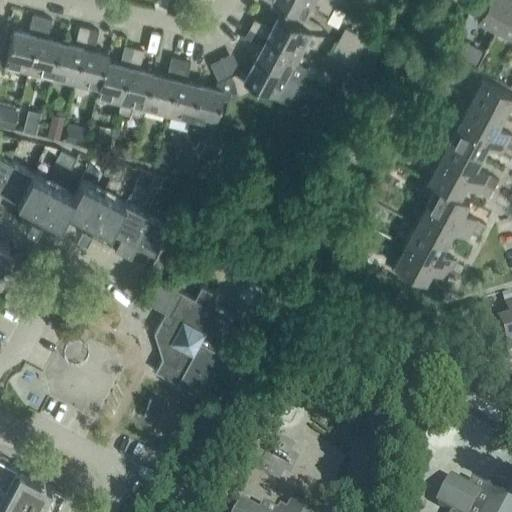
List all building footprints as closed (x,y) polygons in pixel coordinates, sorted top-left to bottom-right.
[(335,5),(325,0),(272,0),(305,17),(312,4),(330,14),(335,5)] [(498,27),(511,0),(485,0),(477,17),(498,27)] [(511,34),(511,0),(498,27),(511,34)] [(330,14),(327,19),(338,25),(345,11),(346,11),(335,5),(330,14)] [(28,70),(42,15),(33,12),(29,26),(31,26),(29,32),(13,28),(4,64),(28,70)] [(254,18),(249,27),(300,53),(311,32),(279,14),(271,29),(266,26),(266,24),(254,18)] [(52,76),(61,40),(45,36),(47,30),(49,31),(52,17),(42,15),(28,70),(52,76)] [(75,82),(89,27),(80,24),(76,38),(78,38),(76,44),(61,40),(52,76),(75,82)] [(360,52),(368,38),(345,26),(338,40),(360,52)] [(99,29),(89,27),(75,82),(98,88),(99,88),(106,59),(107,59),(109,52),(92,48),(94,42),(96,42),(99,29)] [(296,61),(300,53),(249,27),(245,35),(257,42),(258,40),(263,43),(256,57),(288,75),(299,80),(306,66),(296,61)] [(370,59),(359,53),(360,52),(338,40),(331,53),(364,71),(370,59)] [(120,101),(134,46),(125,43),(121,57),(123,57),(122,63),(107,59),(106,59),(99,88),(98,88),(96,96),(120,101)] [(469,60),(474,51),(460,43),(455,53),(469,60)] [(144,107),(153,71),(137,67),(139,61),(140,62),(144,48),(134,46),(120,101),(144,107)] [(167,113),(181,58),(172,55),(168,69),(170,69),(168,75),(153,71),(144,107),(167,113)] [(277,96),(288,75),(256,57),(248,71),(243,69),(230,75),(238,94),(249,88),(252,83),(277,96)] [(191,119),(200,83),(184,79),(186,73),(187,73),(191,60),(181,58),(167,113),(191,119)] [(227,99),(238,94),(230,75),(217,81),(215,87),(200,83),(191,119),(215,125),(221,97),(227,99)] [(511,92),(482,77),(471,97),(503,114),(509,103),(511,105),(511,92)] [(346,105),(349,107),(361,86),(357,84),(346,78),(335,99),(346,105)] [(435,104),(446,84),(435,78),(424,98),(435,104)] [(497,125),(503,114),(471,97),(461,118),(507,142),(511,133),(497,125)] [(425,124),(435,104),(424,98),(414,118),(425,124)] [(0,123),(13,127),(17,112),(0,107),(0,123)] [(24,129),(35,132),(41,110),(29,107),(24,129)] [(64,115),(53,111),(47,135),(58,138),(64,115)] [(507,142),(461,118),(450,138),(481,155),(487,144),(502,152),(507,142)] [(83,144),(88,126),(70,122),(66,140),(83,144)] [(99,124),(96,136),(108,139),(111,127),(99,124)] [(475,165),(481,155),(450,138),(439,158),(485,183),(490,173),(475,165)] [(158,143),(145,140),(141,158),(154,162),(158,143)] [(157,164),(167,167),(173,142),(163,140),(157,164)] [(502,152),(511,156),(511,153),(511,145),(507,142),(502,152)] [(403,162),(409,151),(402,147),(397,158),(403,162)] [(63,163),(69,152),(61,148),(55,159),(63,163)] [(195,172),(199,153),(185,150),(181,168),(195,172)] [(182,153),(176,151),(173,162),(179,164),(182,153)] [(71,167),(77,156),(69,152),(63,163),(71,167)] [(0,178),(11,159),(0,153),(0,178)] [(485,183),(439,158),(428,178),(437,183),(460,195),(460,194),(466,184),(480,192),(485,183)] [(18,198),(32,171),(11,159),(0,178),(0,198),(4,190),(18,198)] [(111,175),(117,164),(109,160),(103,171),(111,175)] [(199,174),(200,175),(208,177),(211,165),(202,163),(199,174)] [(119,179),(125,169),(117,164),(111,175),(119,179)] [(74,195),(74,194),(32,171),(18,198),(60,220),(68,205),(74,195)] [(388,173),(385,178),(390,181),(393,176),(388,173)] [(494,187),(499,178),(490,173),(485,183),(494,187)] [(124,201),(103,190),(82,179),(74,194),(74,195),(68,205),(110,227),(124,201)] [(469,199),(460,194),(460,195),(437,183),(426,203),(473,227),(477,218),(463,210),(469,199)] [(489,196),(494,187),(485,183),(480,192),(489,196)] [(123,254),(146,212),(124,201),(110,227),(123,234),(115,249),(123,254)] [(473,227),(426,203),(416,223),(447,240),(453,229),(468,237),(473,227)] [(153,250),(168,223),(146,212),(123,254),(131,258),(139,243),(153,250)] [(477,218),(473,227),(479,231),(484,222),(477,218)] [(347,249),(361,256),(374,228),(360,221),(347,249)] [(441,251),(447,240),(416,223),(405,243),(451,268),(456,258),(441,251)] [(176,241),(182,230),(172,225),(167,236),(176,241)] [(170,251),(176,241),(167,236),(161,246),(170,251)] [(0,261),(9,245),(0,239),(0,261)] [(451,268),(405,243),(394,263),(425,280),(431,269),(446,277),(451,268)] [(164,262),(170,251),(161,246),(155,257),(164,262)] [(159,273),(164,262),(155,257),(149,268),(159,273)] [(203,395),(244,317),(215,301),(219,293),(202,283),(195,296),(156,275),(143,297),(165,309),(154,330),(162,356),(155,369),(203,395)] [(511,302),(510,294),(501,296),(504,305),(511,302)] [(511,358),(511,303),(504,306),(509,322),(496,326),(506,360),(511,358)] [(345,323),(352,310),(343,305),(336,318),(345,323)] [(158,428),(165,411),(143,401),(135,418),(158,428)] [(467,419),(465,422),(454,439),(493,466),(507,447),(467,419)] [(425,437),(430,426),(419,421),(414,432),(425,437)] [(0,511),(53,511),(65,491),(29,472),(28,468),(21,465),(17,466),(10,462),(9,458),(2,454),(0,454),(0,511)] [(471,480),(467,487),(450,478),(442,492),(444,493),(437,507),(445,511),(511,511),(511,488),(498,481),(492,491),(471,480)] [(347,503),(348,491),(336,490),(335,501),(347,503)] [(306,511),(305,511),(304,511),(301,511),(289,505),(284,511),(275,511),(262,505),(258,511),(241,502),(235,511),(306,511)]
